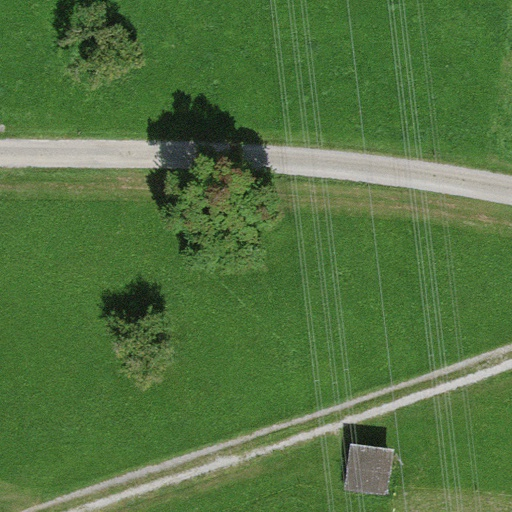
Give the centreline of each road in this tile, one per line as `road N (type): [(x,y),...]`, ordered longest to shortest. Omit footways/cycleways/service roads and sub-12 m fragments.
road 1 (track): [(511,191),(410,171),(245,156),(0,155)]
road 2 (track): [(511,352),(43,511)]
